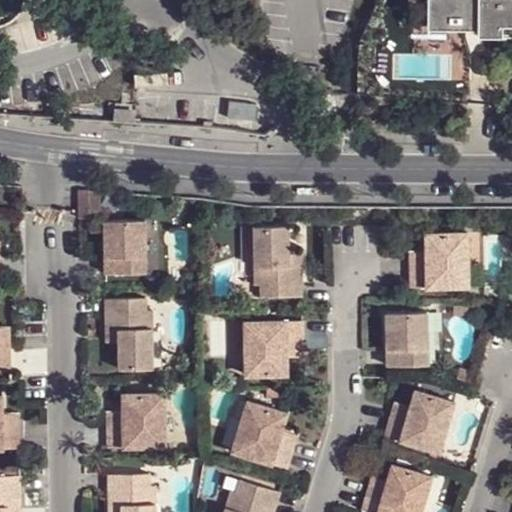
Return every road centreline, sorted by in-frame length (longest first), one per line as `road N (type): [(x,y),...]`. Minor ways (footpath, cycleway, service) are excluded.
road 1 (residential): [(50,150),(267,167),(511,169)]
road 2 (residential): [(50,150),(64,511)]
road 3 (residential): [(345,256),(347,416),(319,511)]
road 4 (unknown): [(315,167),(256,92),(139,3)]
road 5 (unknown): [(139,3),(98,40),(0,66)]
road 6 (residential): [(477,511),(511,387)]
